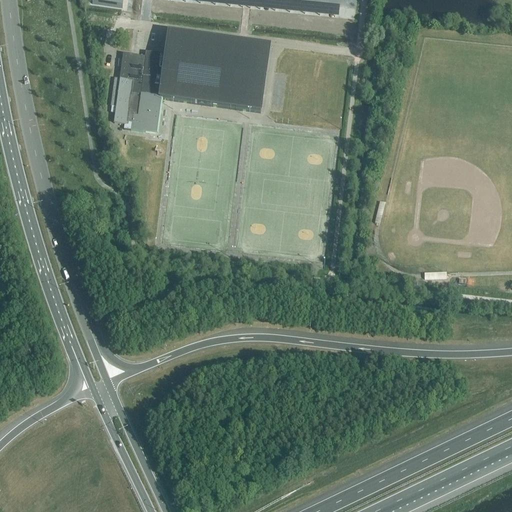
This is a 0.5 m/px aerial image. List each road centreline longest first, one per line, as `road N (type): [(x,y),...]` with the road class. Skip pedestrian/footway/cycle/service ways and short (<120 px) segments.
road 1 (motorway): [(511,352),(433,354),(240,338),(189,348),(107,383)]
road 2 (primary): [(107,383),(49,207),(3,0)]
road 3 (primary): [(0,96),(46,278),(93,389)]
road 4 (motorway): [(511,418),(316,511)]
road 5 (motorway): [(377,511),(511,447)]
road 6 (primary): [(166,511),(107,383)]
road 7 (primary): [(93,389),(150,511)]
